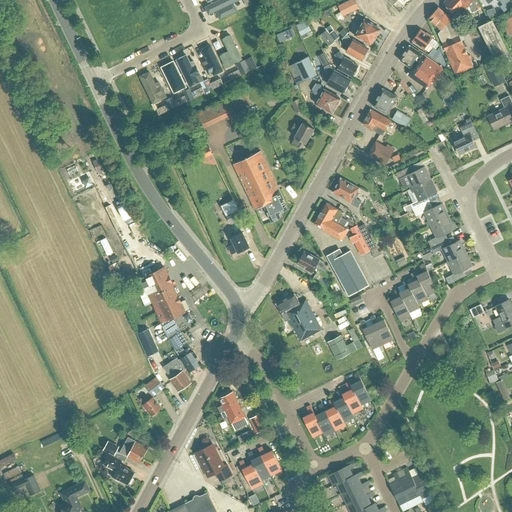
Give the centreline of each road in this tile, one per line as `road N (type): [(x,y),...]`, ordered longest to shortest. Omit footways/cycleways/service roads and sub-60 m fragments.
road 1 (tertiary): [(237,306),(262,284),(399,39),(429,0)]
road 2 (tertiary): [(237,306),(152,196),(93,82)]
road 3 (tertiary): [(138,511),(231,340)]
road 4 (residential): [(93,82),(200,29),(186,0)]
road 5 (unclassified): [(415,360),(456,294),(499,271)]
road 6 (residential): [(415,360),(377,289),(413,269)]
